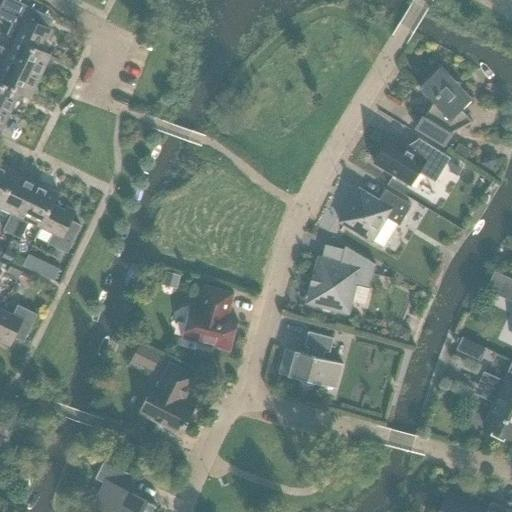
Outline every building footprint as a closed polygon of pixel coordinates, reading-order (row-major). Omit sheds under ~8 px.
[(9,0),(4,0),(0,8),(0,19),(13,26),(8,38),(16,41),(38,52),(44,39),(47,41),(52,32),(43,28),(48,18),(9,0)] [(0,48),(0,59),(41,79),(51,58),(38,52),(16,41),(10,53),(0,48)] [(0,59),(0,70),(2,71),(0,74),(0,84),(21,95),(31,99),(41,79),(0,59)] [(453,82),(440,69),(420,88),(433,102),(433,110),(427,108),(415,128),(445,146),(453,134),(451,133),(467,118),(472,124),(473,123),(461,110),(472,101),(459,87),(460,84),(453,82)] [(0,111),(10,116),(21,95),(0,84),(0,111)] [(0,111),(0,137),(10,116),(0,111)] [(411,151),(390,138),(374,164),(410,186),(418,173),(435,183),(450,158),(418,138),(411,151)] [(454,152),(465,159),(471,151),(459,144),(454,152)] [(0,207),(17,172),(0,164),(0,207)] [(462,169),(454,165),(449,173),(457,178),(462,169)] [(17,172),(0,207),(12,213),(4,230),(13,234),(21,217),(37,182),(17,172)] [(21,217),(13,234),(22,239),(30,221),(42,227),(53,204),(53,205),(59,192),(37,182),(21,217)] [(359,189),(339,222),(372,242),(373,240),(382,246),(396,224),(399,226),(411,206),(385,190),(378,201),(359,189)] [(53,204),(42,227),(54,233),(49,243),(68,252),(70,248),(81,225),(71,220),(76,211),(67,207),(65,210),(53,205),(53,204)] [(430,216),(419,210),(414,220),(424,226),(430,216)] [(376,265),(345,247),(340,265),(320,260),(309,302),(347,312),(354,285),(370,289),(376,265)] [(3,257),(2,258),(12,262),(16,255),(6,250),(3,257)] [(44,262),(38,273),(54,281),(59,270),(44,262)] [(485,290),(511,301),(511,279),(494,271),(485,290)] [(23,272),(19,281),(31,287),(35,278),(23,272)] [(180,276),(165,272),(162,286),(176,290),(180,276)] [(234,293),(205,286),(199,310),(191,307),(182,338),(199,343),(197,348),(212,352),(214,347),(230,351),(238,320),(227,317),(234,293)] [(1,311),(0,313),(0,338),(3,340),(1,343),(10,347),(14,339),(24,343),(37,316),(18,307),(13,317),(1,311)] [(412,331),(402,328),(398,338),(408,341),(412,331)] [(334,338),(308,332),(304,346),(308,347),(306,354),(285,349),(278,373),(337,389),(343,364),(323,359),(325,352),(330,353),(334,338)] [(456,350),(467,355),(473,342),(462,337),(456,350)] [(161,356),(139,345),(131,361),(152,372),(161,356)] [(511,362),(503,381),(484,372),(473,394),(495,404),(484,427),(511,439),(511,362)] [(183,401),(195,376),(170,364),(157,388),(153,386),(140,413),(181,434),(184,427),(186,428),(188,424),(186,423),(194,407),(183,401)] [(105,484),(93,505),(104,511),(151,511),(155,507),(156,507),(156,506),(126,491),(133,476),(104,461),(95,479),(105,484)] [(29,486),(29,474),(14,474),(14,486),(29,486)] [(487,511),(448,493),(438,511),(500,511),(502,508),(491,503),(487,511)]
